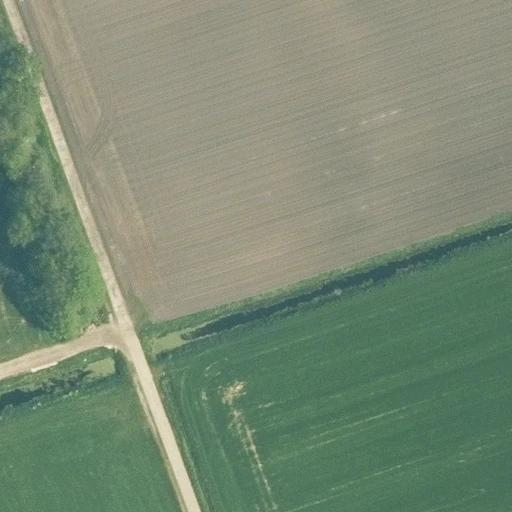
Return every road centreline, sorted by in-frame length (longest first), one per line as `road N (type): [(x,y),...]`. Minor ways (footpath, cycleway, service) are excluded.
road 1 (track): [(191,511),(4,0)]
road 2 (track): [(124,328),(0,370)]
